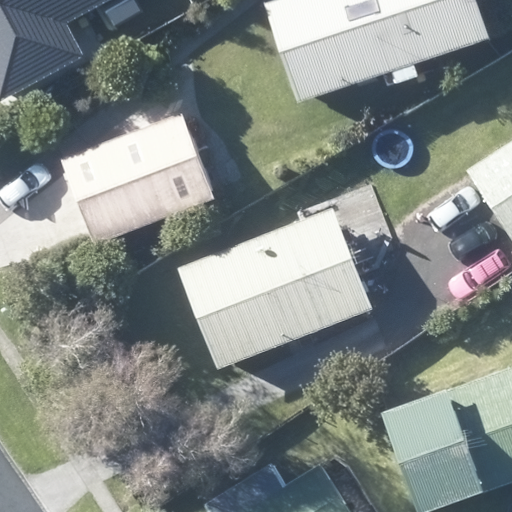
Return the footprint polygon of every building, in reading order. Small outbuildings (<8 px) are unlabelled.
[(0,0),(0,110),(94,61),(77,29),(132,0),(0,0)] [(287,0),(250,13),(255,25),(286,115),(377,82),(381,93),(399,86),(396,75),(477,47),(460,0),(287,0)] [(203,194),(200,182),(174,117),(100,147),(49,166),(78,242),(81,253),(208,205),(203,194)] [(505,255),(511,249),(511,142),(457,177),(505,255)] [(322,214),(165,274),(203,376),(362,317),(322,214)] [(511,370),(356,425),(386,511),(445,511),(510,489),(511,487),(511,370)] [(338,511),(309,466),(233,511),(338,511)]
